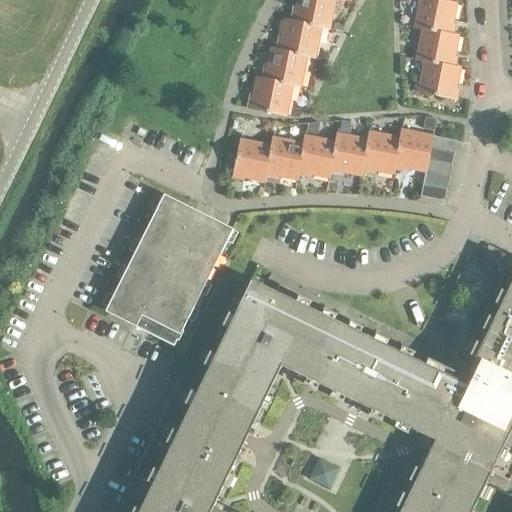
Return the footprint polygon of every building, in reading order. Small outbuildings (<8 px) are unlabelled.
[(330,29),(336,0),(298,0),(296,11),(293,11),(291,20),(322,26),(322,28),(330,29)] [(455,35),(457,25),(454,24),(458,3),(453,2),(439,0),(420,0),(415,28),(423,29),(455,35)] [(316,58),(322,28),(322,26),(291,20),(286,19),(282,40),(279,40),(277,50),(308,56),(308,57),(316,58)] [(457,67),(459,57),(456,57),(460,36),(455,35),(423,29),(417,60),(425,61),(457,67)] [(302,87),(308,57),(308,56),(277,50),(271,48),(267,69),(264,68),(262,78),(293,84),(293,86),(302,87)] [(329,60),(330,55),(331,53),(323,51),(321,58),(328,60),(329,60)] [(459,100),(461,89),(458,89),(462,68),(457,67),(425,61),(419,92),(459,100)] [(287,116),(293,86),(293,84),(262,78),(257,77),(253,98),(250,97),(248,108),(287,116)] [(315,89),(316,84),(317,80),(306,79),(305,87),(314,88),(315,89)] [(290,116),(299,118),(303,110),(292,107),(290,116)] [(437,120),(425,117),(423,129),(434,132),(437,120)] [(314,124),(308,124),(307,133),(318,135),(320,123),(314,124)] [(427,172),(434,136),(402,130),(401,138),(396,169),(406,171),(406,168),(427,172)] [(395,174),(396,169),(401,138),(370,132),(369,140),(364,171),(373,173),(374,170),(395,174)] [(363,176),(364,171),(369,140),(338,134),(337,142),(331,173),(341,175),(342,172),(363,176)] [(330,179),(331,173),(337,142),(306,136),(304,144),(299,175),(309,177),(309,174),(330,179)] [(445,201),(457,141),(434,136),(427,172),(422,196),(445,201)] [(298,180),(299,175),(304,144),(274,138),(272,146),(267,177),(277,179),(277,176),(298,180)] [(266,182),(267,177),(272,146),(242,140),(234,179),(245,181),(245,178),(266,182)] [(174,348),(182,331),(232,230),(183,206),(163,196),(105,313),(136,329),(174,348)] [(153,435),(150,441),(133,477),(153,486),(140,511),(472,511),(492,473),(510,482),(511,478),(511,278),(503,274),(471,341),(464,354),(475,359),(469,372),(475,375),(469,386),(310,309),(314,302),(280,285),(276,293),(252,281),(242,302),(235,298),(221,327),(228,330),(197,392),(178,383),(177,385),(170,399),(168,404),(165,408),(159,422),(157,424),(163,427),(158,437),(153,435)]
